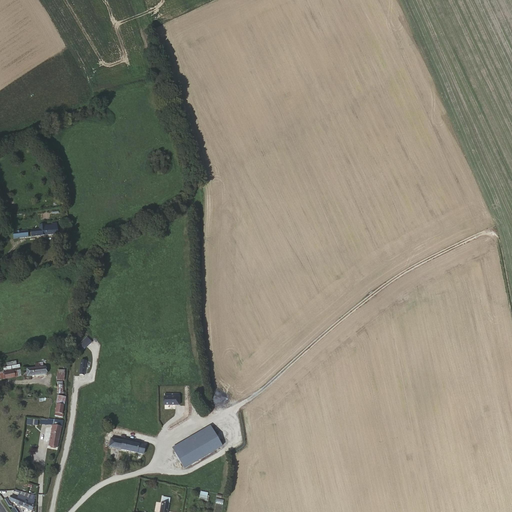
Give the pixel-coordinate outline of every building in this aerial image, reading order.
[(32,234),(55,232),(54,224),(50,224),(50,222),(39,222),(39,227),(31,227),(32,234)] [(11,237),(26,236),(25,228),(10,229),(11,237)] [(132,240),(114,248),(116,254),(135,245),(132,240)] [(83,350),(92,343),(87,337),(78,345),(83,350)] [(29,375),(48,373),(47,365),(41,365),(41,361),(35,361),(35,367),(29,367),(29,375)] [(167,405),(178,405),(179,391),(167,391),(167,405)] [(209,396),(213,403),(221,398),(218,392),(209,396)] [(52,416),(59,417),(59,414),(60,413),(62,406),(54,405),(53,412),(52,416)] [(162,431),(185,418),(178,407),(155,419),(162,431)] [(54,446),(57,428),(50,427),(47,445),(54,446)] [(219,446),(210,429),(172,450),(182,467),(219,446)] [(109,446),(142,454),(145,444),(111,436),(109,446)] [(200,492),(199,500),(207,501),(208,493),(200,492)] [(17,503),(33,509),(36,499),(20,493),(17,503)] [(161,501),(160,511),(168,511),(169,502),(161,501)]
